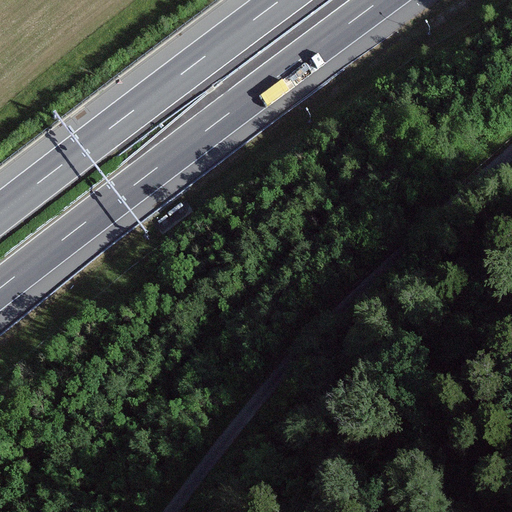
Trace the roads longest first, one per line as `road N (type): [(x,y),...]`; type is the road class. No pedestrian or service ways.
road 1 (motorway): [(0,288),(381,0)]
road 2 (motorway): [(280,0),(0,212)]
